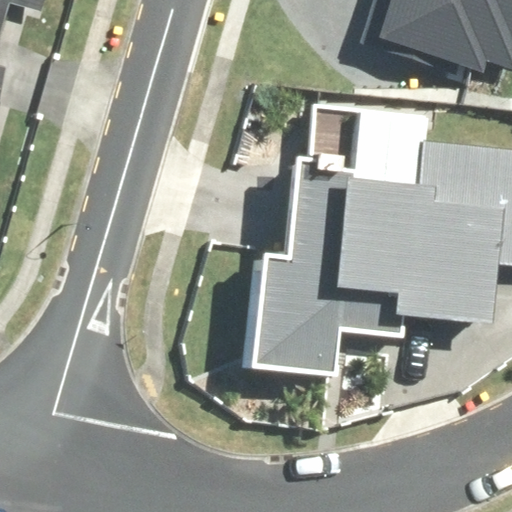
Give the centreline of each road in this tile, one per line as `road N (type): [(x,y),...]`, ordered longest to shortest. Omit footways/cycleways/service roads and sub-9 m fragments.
road 1 (residential): [(36,492),(179,0)]
road 2 (residential): [(36,492),(194,504),(365,495),(511,435)]
